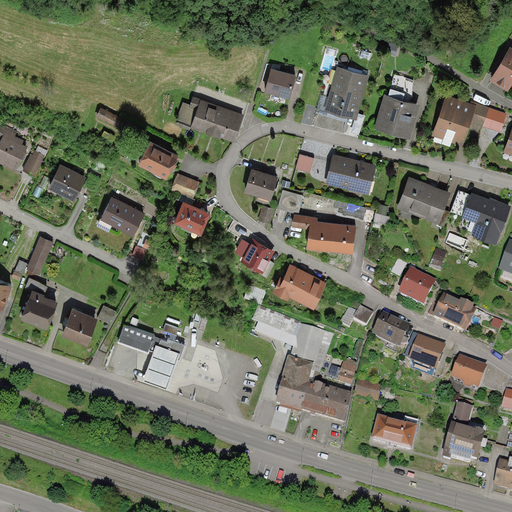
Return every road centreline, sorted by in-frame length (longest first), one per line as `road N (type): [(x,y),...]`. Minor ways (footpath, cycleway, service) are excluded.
road 1 (residential): [(511,183),(279,126),(250,133),(235,148),(224,190),(267,237),(511,372)]
road 2 (secondary): [(508,511),(230,430),(0,349)]
road 3 (residential): [(137,276),(0,207)]
road 4 (residential): [(511,104),(393,38)]
